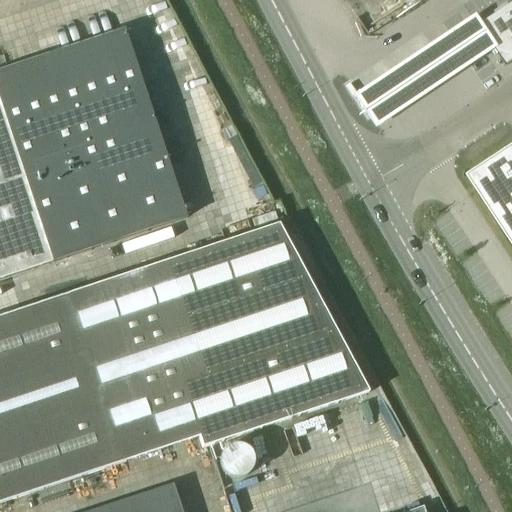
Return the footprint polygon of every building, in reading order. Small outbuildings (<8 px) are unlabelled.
[(511,0),(480,23),(476,25),(493,50),(504,67),(511,61),(511,0)] [(475,15),(436,39),(353,95),(375,129),(457,73),(493,50),(476,25),(480,23),(475,15)] [(0,279),(51,262),(186,219),(125,30),(0,70),(0,279)] [(511,148),(468,177),(511,243),(511,148)] [(276,225),(163,263),(200,376),(182,382),(196,425),(193,426),(197,438),(200,449),(270,425),(367,393),(276,225)] [(200,376),(163,263),(0,317),(0,503),(197,438),(193,426),(196,425),(182,382),(200,376)] [(180,511),(171,484),(87,511),(180,511)]
